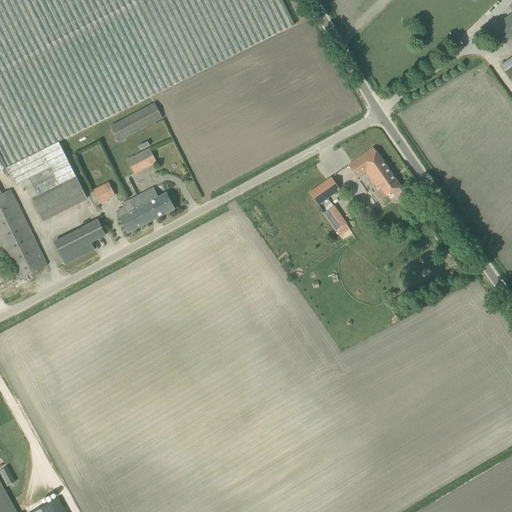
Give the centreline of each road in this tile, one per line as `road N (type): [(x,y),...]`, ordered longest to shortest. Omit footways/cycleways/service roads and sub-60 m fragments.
road 1 (unclassified): [(0,320),(380,115)]
road 2 (tertiary): [(511,311),(380,115)]
road 3 (tertiary): [(380,115),(312,0)]
